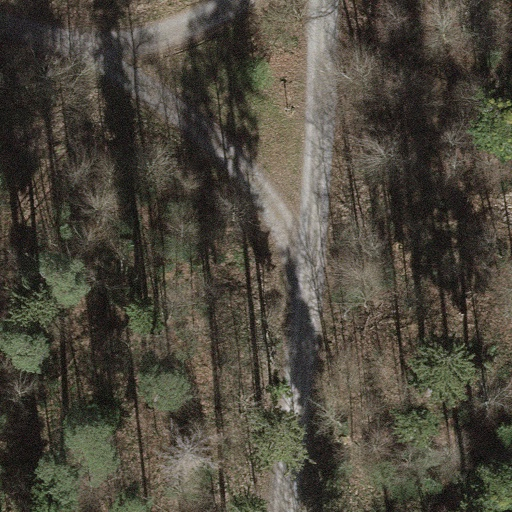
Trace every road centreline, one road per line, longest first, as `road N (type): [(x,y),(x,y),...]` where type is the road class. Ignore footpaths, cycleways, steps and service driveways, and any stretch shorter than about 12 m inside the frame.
road 1 (track): [(328,0),(315,231),(283,511)]
road 2 (track): [(0,33),(88,58),(174,112),(315,231)]
road 3 (track): [(88,58),(180,33),(240,0)]
